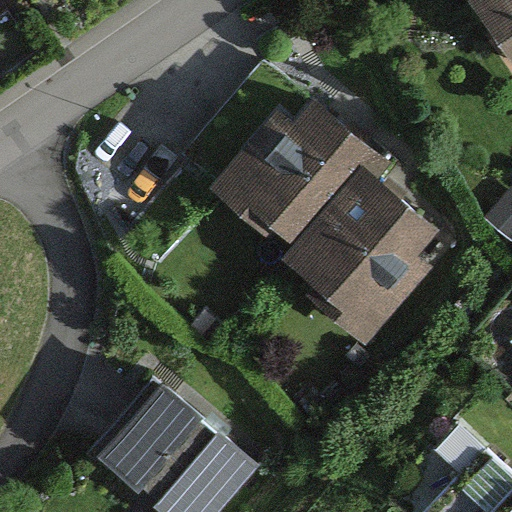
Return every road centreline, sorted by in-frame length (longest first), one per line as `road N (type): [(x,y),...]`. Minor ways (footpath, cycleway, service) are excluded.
road 1 (residential): [(9,139),(52,213),(72,275),(55,368),(0,471)]
road 2 (residential): [(210,0),(9,139)]
